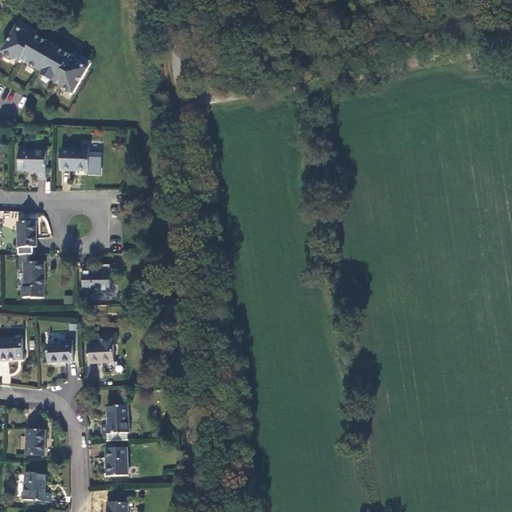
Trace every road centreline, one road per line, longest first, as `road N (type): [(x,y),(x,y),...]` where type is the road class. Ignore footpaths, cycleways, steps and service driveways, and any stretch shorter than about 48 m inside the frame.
road 1 (track): [(182,100),(511,46)]
road 2 (residential): [(78,511),(77,417),(48,390),(0,389)]
